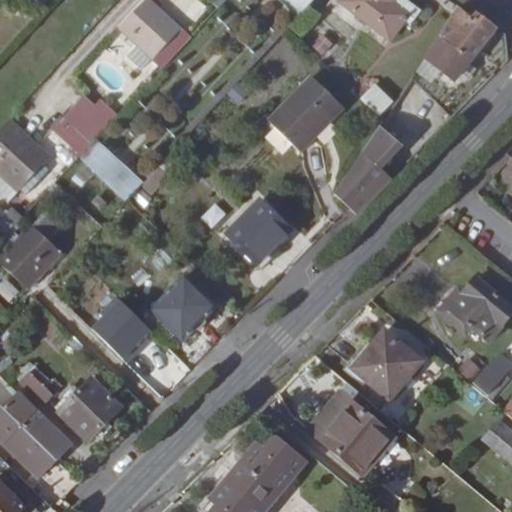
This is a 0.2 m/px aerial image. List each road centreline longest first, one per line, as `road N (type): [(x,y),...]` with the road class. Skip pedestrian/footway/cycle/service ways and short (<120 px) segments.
road 1 (tertiary): [(109,511),(438,176)]
road 2 (track): [(398,511),(292,424),(247,370)]
